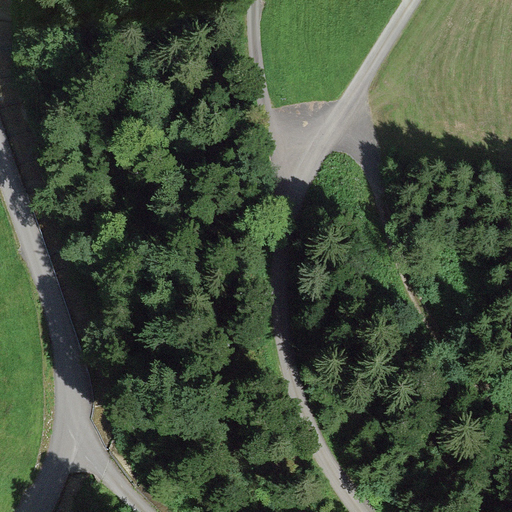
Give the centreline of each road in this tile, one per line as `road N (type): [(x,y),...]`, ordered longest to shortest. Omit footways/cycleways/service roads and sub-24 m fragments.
road 1 (track): [(363,511),(300,407),(279,306),(284,247),(289,194),(411,0)]
road 2 (unclassified): [(0,151),(52,294),(67,374),(65,445),(41,511)]
road 3 (track): [(349,99),(430,328),(511,409)]
road 4 (track): [(254,0),(289,194)]
